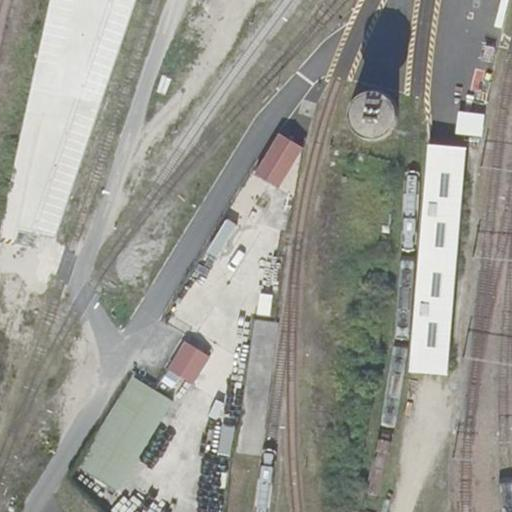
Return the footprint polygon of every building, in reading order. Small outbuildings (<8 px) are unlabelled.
[(484,0),(483,27),(506,28),(508,0),(484,0)] [(371,83),(353,114),(390,136),(409,106),(371,83)] [(298,153),(274,138),(249,180),(273,194),(298,153)] [(429,142),(415,372),(454,374),(467,144),(429,142)] [(174,378),(192,389),(208,357),(190,346),(174,378)] [(132,375),(80,469),(122,492),(173,397),(132,375)]
